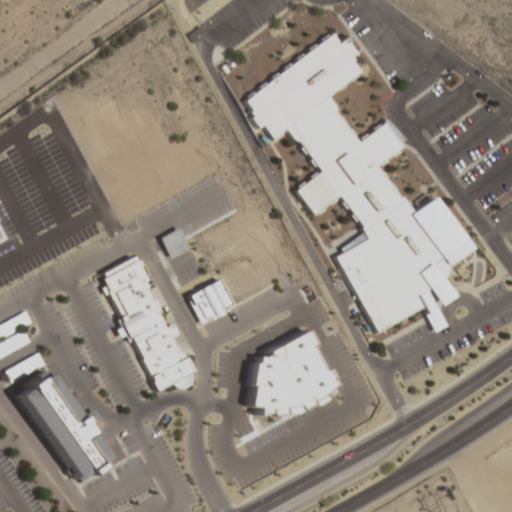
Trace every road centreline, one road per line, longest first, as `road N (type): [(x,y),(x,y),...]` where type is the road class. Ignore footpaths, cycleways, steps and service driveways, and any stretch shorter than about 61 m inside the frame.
road 1 (secondary): [(511,355),(407,426),(249,511)]
road 2 (secondary): [(335,511),(511,406)]
